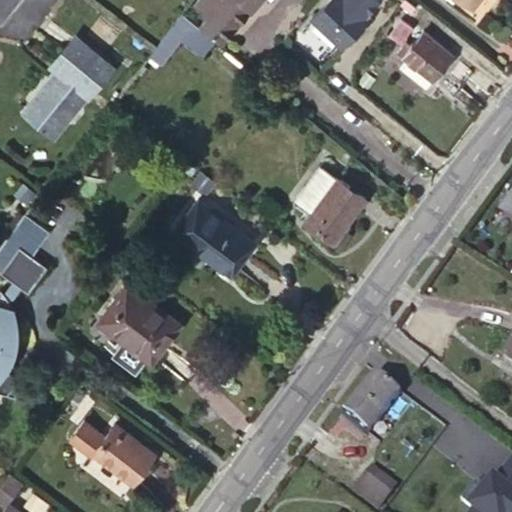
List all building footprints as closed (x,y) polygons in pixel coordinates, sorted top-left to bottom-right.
[(196,0),(195,2),(206,13),(200,20),(222,39),(255,0),(196,0)] [(322,0),(308,18),(341,44),(353,29),(353,28),(353,25),(356,21),(358,22),(363,17),(362,10),(369,0),(322,0)] [(416,4),(410,0),(403,0),(401,3),(410,10),(416,4)] [(162,62),(183,40),(201,57),(217,41),(186,12),(150,50),(162,62)] [(413,24),(400,15),(388,33),(401,41),(413,24)] [(396,52),(406,60),(431,79),(433,76),(453,92),(472,69),(452,54),(452,52),(424,30),(412,45),(405,41),(396,52)] [(111,65),(74,35),(52,63),(57,68),(22,110),(53,134),(86,92),(88,93),(111,65)] [(426,86),(431,79),(406,60),(401,67),(426,86)] [(337,175),(321,163),(295,198),(312,210),(337,175)] [(337,175),(304,220),(333,241),(364,196),(337,175)] [(255,240),(199,197),(173,229),(204,253),(207,249),(233,269),(255,240)] [(20,243),(0,268),(14,279),(20,284),(27,290),(47,264),(20,243)] [(20,284),(14,279),(5,292),(6,292),(6,294),(7,295),(8,296),(9,298),(20,284)] [(126,281),(97,320),(152,360),(179,322),(126,281)] [(5,292),(0,285),(0,387),(6,389),(13,383),(8,360),(6,354),(9,345),(13,347),(14,347),(16,339),(17,331),(17,327),(17,323),(17,321),(16,318),(16,315),(15,312),(13,307),(10,299),(9,298),(8,296),(7,295),(6,294),(6,292),(5,292)] [(511,343),(502,356),(511,363),(511,343)] [(376,373),(345,413),(369,432),(401,394),(417,406),(426,393),(397,369),(386,381),(376,373)] [(13,383),(6,389),(16,392),(13,383)] [(435,400),(426,393),(417,406),(426,413),(435,400)] [(460,420),(435,400),(426,413),(450,432),(460,420)] [(369,432),(345,413),(341,419),(365,438),(369,432)] [(154,453),(114,420),(90,450),(129,483),(154,453)] [(511,511),(511,463),(476,511),(511,511)] [(373,468),(364,479),(385,496),(395,485),(373,468)] [(23,485),(9,475),(0,487),(0,504),(4,507),(0,511),(20,511),(10,503),(23,485)] [(364,479),(354,493),(376,509),(385,496),(364,479)]
